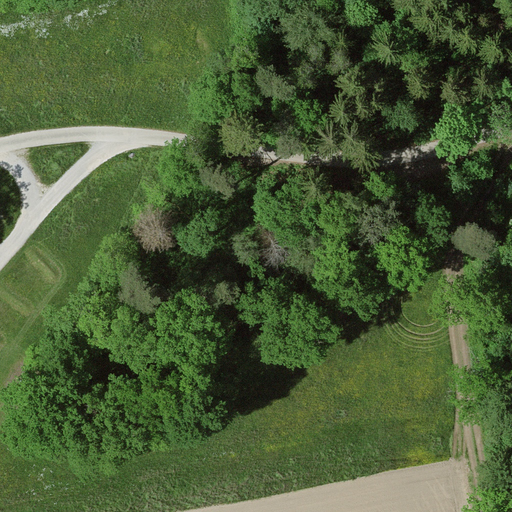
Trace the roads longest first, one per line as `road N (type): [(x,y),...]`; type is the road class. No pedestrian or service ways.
road 1 (track): [(511,126),(398,158),(337,162),(129,134),(0,146)]
road 2 (track): [(511,136),(458,249),(467,403),(486,511)]
road 3 (track): [(129,134),(91,157),(0,256)]
